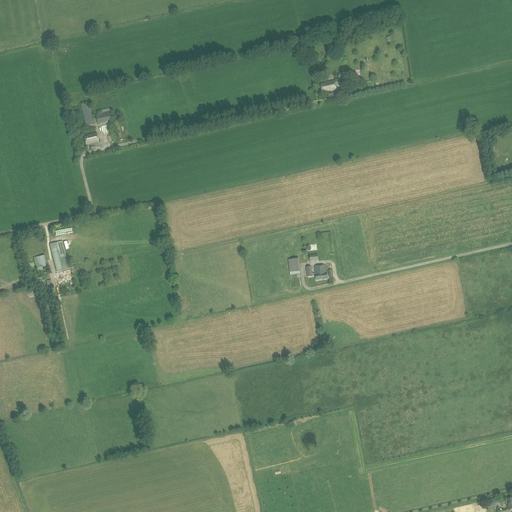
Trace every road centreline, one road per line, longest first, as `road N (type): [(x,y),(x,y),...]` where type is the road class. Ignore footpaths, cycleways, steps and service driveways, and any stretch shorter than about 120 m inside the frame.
road 1 (unclassified): [(0,233),(92,213),(81,157),(306,104)]
road 2 (track): [(511,243),(346,281)]
